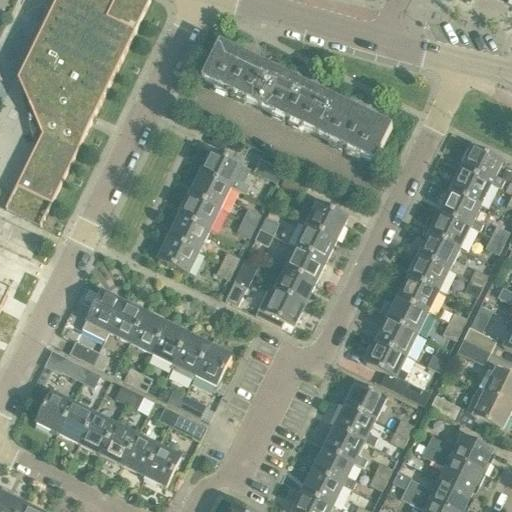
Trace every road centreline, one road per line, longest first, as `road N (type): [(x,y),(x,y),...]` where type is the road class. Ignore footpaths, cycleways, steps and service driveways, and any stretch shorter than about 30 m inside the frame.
road 1 (residential): [(188,511),(196,495),(223,489),(290,363),(323,354),(461,63)]
road 2 (residential): [(193,0),(0,417)]
road 3 (tertiary): [(381,40),(240,0)]
road 4 (residential): [(117,511),(0,453)]
